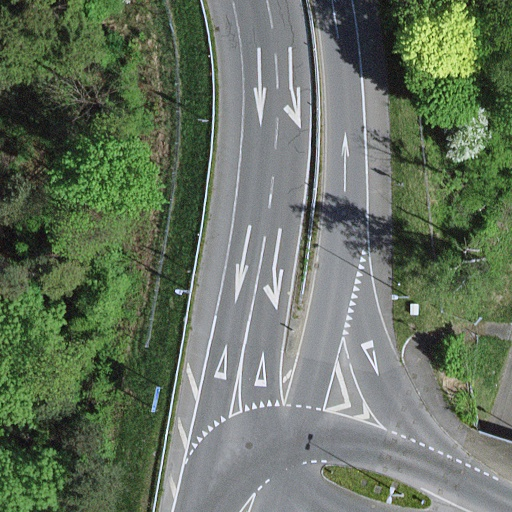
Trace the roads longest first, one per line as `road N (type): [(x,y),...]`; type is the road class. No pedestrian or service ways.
road 1 (motorway): [(269,0),(278,117),(238,411),(267,480)]
road 2 (motorway): [(506,511),(441,456),(397,403),(363,330),(338,231)]
road 3 (motorway): [(267,480),(303,406),(338,231)]
road 4 (motorway): [(338,231),(345,121),(333,0)]
road 5 (secondary): [(267,480),(324,469),(452,511)]
